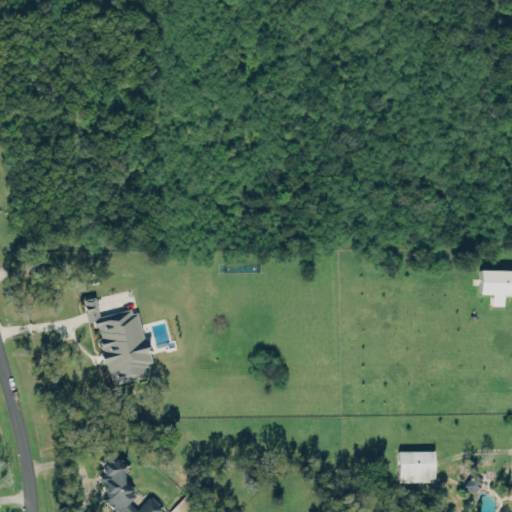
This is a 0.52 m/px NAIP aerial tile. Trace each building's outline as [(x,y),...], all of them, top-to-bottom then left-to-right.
[(511,292),(511,268),(478,268),(477,292),(489,292),(489,304),(500,304),(500,292),(511,292)] [(81,299),(94,296),(99,315),(129,308),(130,313),(136,311),(143,340),(144,340),(150,363),(145,365),(146,367),(142,368),(144,376),(115,384),(114,381),(112,382),(111,377),(109,377),(107,370),(106,370),(105,365),(100,366),(97,353),(101,353),(101,351),(98,352),(95,339),(97,338),(94,328),(92,328),(90,322),(86,323),(81,304),(83,304),(81,299)] [(432,448),(396,449),(396,480),(432,480),(432,448)] [(121,511),(155,511),(162,505),(148,493),(135,508),(127,501),(135,491),(116,475),(125,465),(109,451),(98,464),(103,468),(96,476),(102,481),(95,489),(121,511)] [(462,484),(471,491),(481,479),(471,471),(462,484)]
